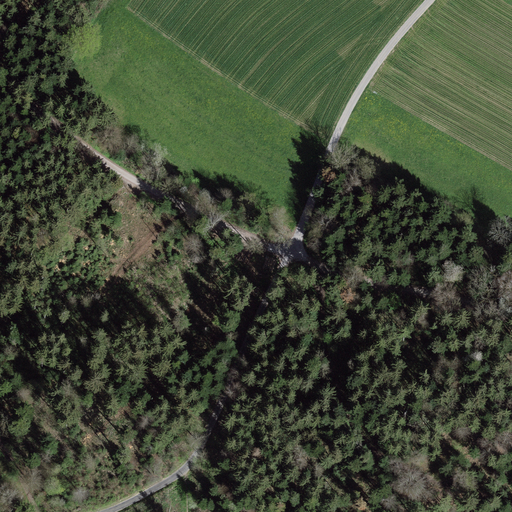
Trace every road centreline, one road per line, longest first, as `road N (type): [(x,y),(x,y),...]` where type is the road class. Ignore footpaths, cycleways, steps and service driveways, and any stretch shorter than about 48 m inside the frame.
road 1 (residential): [(429,0),(354,99),(206,439),(172,478),(110,511)]
road 2 (track): [(511,319),(264,245),(171,201),(64,131),(0,70)]
